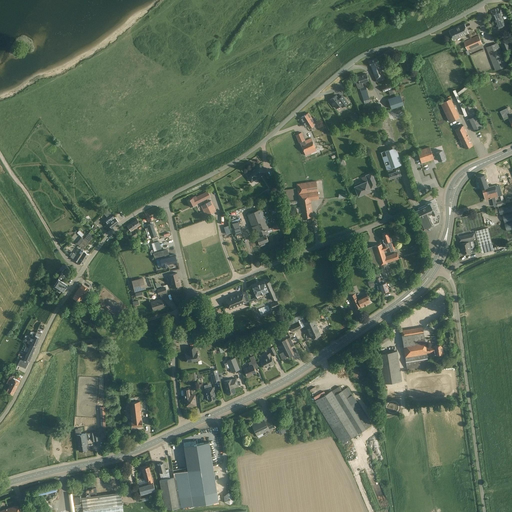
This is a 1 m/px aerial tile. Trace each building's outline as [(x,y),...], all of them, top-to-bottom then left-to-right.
[(504,15),(501,7),(491,11),(493,16),(494,19),(494,18),(497,25),(498,28),(505,26),(502,16),(504,15)] [(469,33),(465,24),(450,31),(453,40),(469,33)] [(482,44),(479,35),(464,42),(468,50),(482,44)] [(511,48),(508,39),(500,42),(504,51),(511,48)] [(507,66),(497,43),(486,47),(496,71),(507,66)] [(385,79),(377,58),(369,61),(377,82),(385,79)] [(361,87),(359,87),(364,100),(363,101),(365,104),(366,103),(370,102),(363,82),(369,80),(366,74),(357,77),(359,83),(360,83),(361,87)] [(392,88),(389,83),(381,86),(383,92),(392,88)] [(403,105),(400,94),(388,98),(391,109),(403,105)] [(339,98),(336,95),(330,100),(332,102),(331,103),(332,103),(333,106),(334,105),(336,108),(340,105),(342,107),(348,103),(342,96),(339,98)] [(460,117),(451,98),(441,103),(450,122),(460,117)] [(465,105),(464,106),(470,118),(469,119),(475,130),(476,130),(484,126),(485,125),(480,114),(476,115),(470,103),(465,105)] [(316,120),(316,119),(314,117),(312,118),(308,113),(301,118),(306,126),(316,120)] [(473,146),(463,125),(455,129),(462,144),(463,144),(466,149),(473,146)] [(305,140),(301,132),(296,135),(299,142),(305,140)] [(316,151),(311,138),(300,143),(305,155),(316,151)] [(432,154),(430,147),(417,151),(420,158),(421,163),(434,159),(434,158),(437,157),(438,161),(441,160),(442,161),(443,161),(444,161),(445,160),(445,159),(442,150),(435,153),(436,153),(432,154)] [(399,165),(393,148),(381,152),(381,153),(388,174),(388,173),(390,178),(401,175),(399,170),(399,169),(396,170),(396,171),(393,172),(392,168),(399,165)] [(345,164),(343,158),(336,160),(339,167),(345,164)] [(265,172),(260,164),(245,174),(251,182),(265,172)] [(377,186),(371,173),(365,175),(367,180),(360,183),(359,182),(354,184),(355,186),(354,186),(358,196),(371,191),(370,189),(377,186)] [(485,175),(478,177),(482,189),(483,189),(489,187),(488,183),(487,182),(488,182),(487,182),(487,181),(486,180),(487,180),(487,179),(486,179),(485,175)] [(307,190),(317,189),(316,181),(296,183),(298,195),(299,195),(307,194),(307,190)] [(489,187),(483,189),(484,193),(487,192),(488,194),(497,192),(497,191),(495,185),(489,187)] [(318,194),(317,189),(307,190),(307,194),(299,195),(300,206),(301,211),(302,218),(311,216),(308,199),(314,198),(314,199),(319,199),(318,194)] [(210,197),(208,192),(197,197),(196,196),(187,200),(191,207),(196,204),(210,197)] [(484,193),(485,200),(492,198),(492,199),(493,202),(496,201),(495,198),(498,197),(498,196),(497,192),(488,194),(487,192),(484,193)] [(216,211),(211,200),(201,205),(206,216),(216,211)] [(433,215),(437,213),(432,202),(427,204),(428,206),(416,212),(415,212),(423,230),(433,225),(429,215),(432,214),(433,215)] [(502,215),(505,231),(511,229),(511,203),(498,207),(500,215),(502,215)] [(108,208),(103,212),(109,219),(106,221),(108,224),(111,228),(119,222),(116,218),(115,218),(114,216),(108,208)] [(261,209),(248,214),(255,233),(258,232),(259,232),(261,236),(257,238),(257,239),(258,240),(260,245),(260,247),(262,246),(264,245),(263,242),(268,240),(266,234),(268,234),(269,233),(274,231),(273,227),(268,229),(267,228),(268,228),(267,223),(262,211),(261,209)] [(141,224),(137,218),(127,225),(131,231),(141,224)] [(233,228),(231,228),(233,233),(234,233),(235,235),(242,233),(238,221),(231,223),(233,228)] [(153,223),(147,225),(153,241),(158,239),(153,223)] [(493,248),(488,228),(475,231),(481,253),(499,249),(499,246),(493,248)] [(78,245),(83,249),(94,235),(89,232),(84,239),(83,239),(78,245)] [(399,258),(399,256),(398,253),(386,256),(384,250),(387,249),(388,252),(391,251),(395,250),(392,240),(390,236),(389,237),(388,232),(382,234),(383,239),(382,239),(384,244),(385,246),(382,247),(381,244),(366,248),(371,267),(380,265),(385,263),(386,263),(387,262),(399,258)] [(475,238),(474,233),(459,237),(461,248),(462,248),(464,254),(471,252),(472,253),(475,252),(474,248),(471,249),(469,240),(475,238)] [(73,258),(78,262),(82,265),(89,254),(85,252),(82,250),(80,249),(81,250),(77,255),(76,255),(73,253),(70,256),(73,258)] [(153,253),(153,254),(154,257),(155,257),(156,260),(160,258),(160,259),(162,267),(164,267),(169,265),(169,264),(177,262),(175,254),(164,257),(162,250),(157,252),(153,253)] [(386,263),(380,266),(384,279),(380,280),(378,273),(374,274),(376,276),(379,285),(377,285),(378,289),(381,288),(382,292),(388,290),(384,279),(390,277),(388,269),(386,263)] [(177,273),(169,275),(171,284),(172,283),(173,288),(172,288),(177,287),(178,287),(178,286),(181,286),(180,281),(179,281),(177,273)] [(62,274),(54,286),(55,286),(62,291),(63,292),(67,287),(67,284),(62,281),(65,276),(62,274)] [(141,285),(139,279),(132,281),(135,292),(146,289),(145,284),(141,285)] [(242,292),(246,302),(250,302),(265,295),(264,293),(268,291),(272,300),(276,298),(271,286),(269,281),(265,283),(264,281),(252,286),(254,290),(257,297),(250,300),(249,299),(248,296),(249,296),(247,290),(242,292)] [(80,302),(89,288),(82,283),(73,297),(80,302)] [(164,288),(157,290),(157,291),(158,294),(167,292),(166,290),(169,289),(167,284),(163,286),(164,288)] [(355,294),(353,290),(348,292),(350,296),(350,297),(356,309),(370,302),(367,294),(358,298),(358,297),(357,298),(355,294)] [(246,302),(242,292),(225,299),(229,309),(246,302)] [(164,307),(162,299),(151,302),(154,310),(154,309),(160,307),(160,308),(164,307)] [(267,303),(258,307),(260,314),(270,311),(267,303)] [(84,309),(81,307),(76,315),(89,324),(87,326),(92,329),(95,325),(90,322),(94,317),(85,310),(85,311),(84,310),(84,309)] [(305,322),(302,314),(288,320),(290,325),(293,332),(301,328),(301,327),(306,325),(312,339),(321,335),(313,318),(305,322)] [(426,347),(423,327),(401,330),(402,335),(407,369),(429,366),(427,353),(434,352),(435,355),(444,354),(443,350),(442,350),(441,344),(434,346),(426,347)] [(389,339),(386,334),(376,340),(379,344),(380,345),(389,339)] [(29,337),(27,342),(31,343),(36,345),(40,337),(35,335),(34,337),(32,336),(31,338),(29,337)] [(294,345),(290,337),(287,339),(286,338),(281,341),(286,350),(279,353),(282,359),(289,356),(294,354),(291,347),(294,345)] [(27,352),(24,360),(25,360),(29,362),(33,353),(33,352),(36,345),(31,343),(29,348),(27,352)] [(196,353),(195,347),(188,347),(189,353),(185,354),(187,362),(198,360),(197,352),(196,353)] [(276,354),(273,347),(269,348),(271,352),(265,355),(266,358),(260,361),(264,368),(270,365),(270,366),(275,363),(271,356),(273,355),(276,354)] [(401,380),(397,351),(377,354),(382,383),(401,380)] [(255,357),(254,355),(250,357),(251,361),(249,362),(250,366),(244,369),(247,377),(251,375),(251,374),(256,372),(253,364),(256,362),(255,357)] [(235,358),(227,361),(232,372),(239,369),(235,358)] [(220,381),(217,369),(210,371),(213,383),(220,381)] [(10,384),(6,392),(8,393),(13,395),(20,381),(10,376),(6,382),(10,384)] [(238,386),(236,378),(232,379),(224,381),(227,394),(235,392),(234,389),(233,388),(234,387),(238,386)] [(342,391),(339,386),(315,401),(341,444),(371,425),(348,387),(342,391)] [(215,390),(214,387),(205,389),(208,401),(217,399),(215,390)] [(190,395),(189,389),(181,390),(182,395),(184,395),(185,402),(187,401),(188,406),(196,405),(195,394),(190,395)] [(143,425),(140,402),(129,403),(132,426),(143,425)] [(264,419),(252,424),(254,429),(258,437),(263,435),(262,432),(274,426),(273,424),(271,419),(265,422),(264,419)] [(88,444),(86,433),(77,434),(79,451),(87,450),(86,444),(88,444)] [(162,480),(160,480),(161,487),(165,510),(166,509),(219,501),(210,446),(209,441),(184,445),(188,470),(173,472),(174,477),(170,478),(162,480)] [(160,463),(157,464),(159,469),(160,473),(160,475),(162,480),(170,478),(168,469),(166,469),(164,462),(163,463),(162,462),(161,463),(160,463)] [(149,482),(138,485),(141,495),(156,491),(153,481),(152,479),(151,475),(150,471),(149,467),(146,467),(145,466),(140,467),(142,472),(143,472),(146,480),(148,479),(149,482)] [(78,480),(77,480),(76,480),(75,480),(74,480),(74,481),(73,481),(72,482),(71,483),(71,484),(71,485),(70,485),(70,486),(70,487),(70,488),(71,489),(71,490),(72,491),(72,492),(73,492),(73,493),(74,493),(75,493),(76,494),(77,494),(78,494),(79,494),(80,493),(81,493),(81,492),(82,492),(83,491),(83,490),(84,490),(84,489),(84,488),(84,487),(84,486),(84,485),(84,484),(83,483),(83,482),(82,482),(82,481),(81,481),(80,480),(79,480),(78,480)] [(246,511),(236,511),(123,511),(121,492),(81,497),(83,511),(79,511),(246,511)] [(234,500),(234,494),(228,492),(223,495),(224,502),(230,504),(234,500)]
